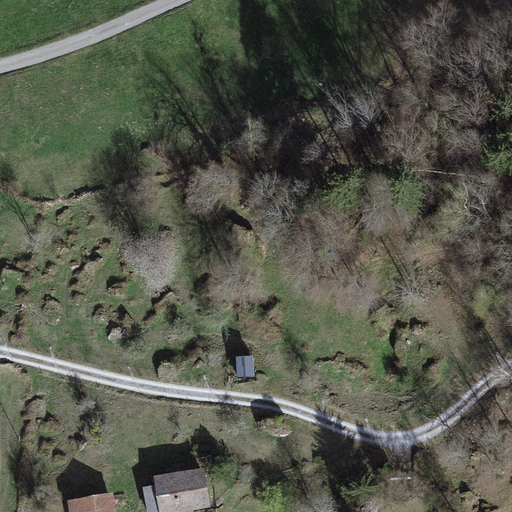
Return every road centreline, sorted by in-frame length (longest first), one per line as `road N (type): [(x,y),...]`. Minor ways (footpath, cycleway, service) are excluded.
road 1 (unclassified): [(182,0),(0,65)]
road 2 (track): [(229,494),(325,463),(370,438)]
